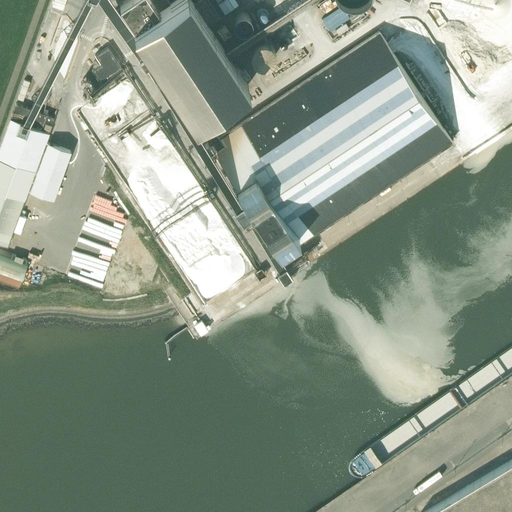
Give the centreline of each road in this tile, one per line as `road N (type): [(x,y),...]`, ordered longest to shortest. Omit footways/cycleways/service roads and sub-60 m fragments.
road 1 (unknown): [(185,140),(317,41)]
road 2 (unknown): [(65,98),(22,229)]
